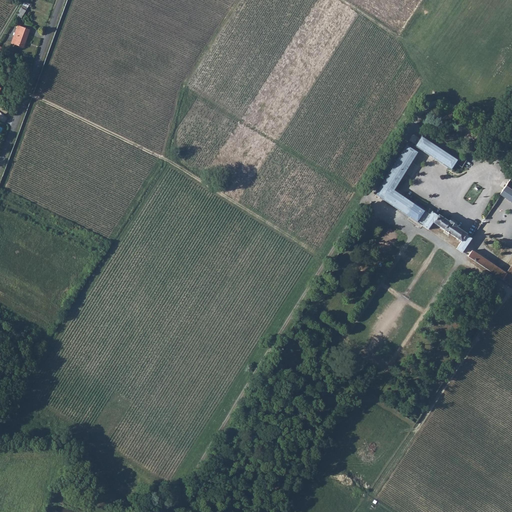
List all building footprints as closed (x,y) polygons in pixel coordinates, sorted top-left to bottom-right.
[(17,17),(22,10),(18,7),(13,14),(17,17)] [(23,47),(30,29),(18,26),(12,43),(23,47)] [(416,146),(451,169),(456,162),(457,159),(422,136),(421,138),(414,134),(410,139),(417,144),(416,146)] [(419,152),(407,144),(377,193),(425,224),(432,213),(395,189),(419,152)] [(511,175),(501,191),(511,198),(511,175)] [(464,249),(472,236),(466,232),(467,231),(458,224),(459,222),(451,217),(451,219),(440,212),(439,214),(433,210),(432,213),(425,224),(430,227),(435,221),(447,229),(450,231),(463,239),(458,245),(464,249)] [(511,262),(508,269),(475,247),(473,250),(468,246),(466,250),(511,281),(511,262)]
